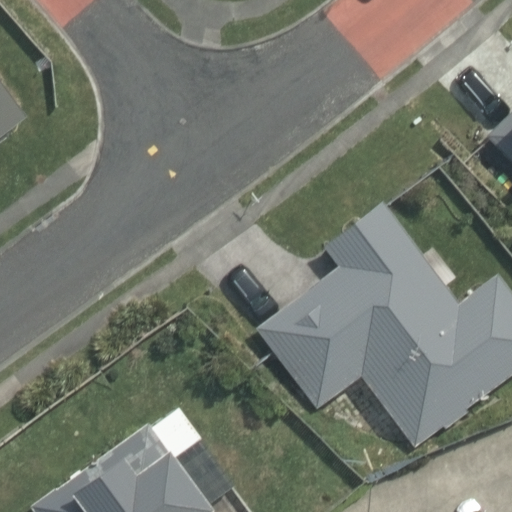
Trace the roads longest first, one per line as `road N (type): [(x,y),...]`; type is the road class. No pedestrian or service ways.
road 1 (residential): [(412,0),(199,144)]
road 2 (residential): [(199,144),(0,302)]
road 3 (residential): [(73,0),(199,144)]
